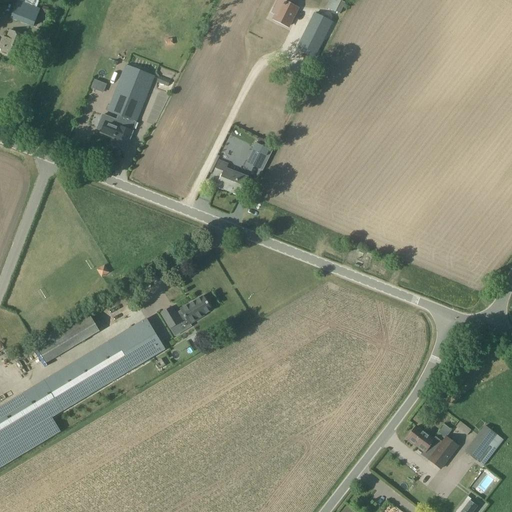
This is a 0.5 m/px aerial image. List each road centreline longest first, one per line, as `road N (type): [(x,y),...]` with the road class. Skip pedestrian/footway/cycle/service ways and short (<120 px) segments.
road 1 (tertiary): [(452,316),(0,137)]
road 2 (unclassified): [(327,511),(428,383),(452,316)]
